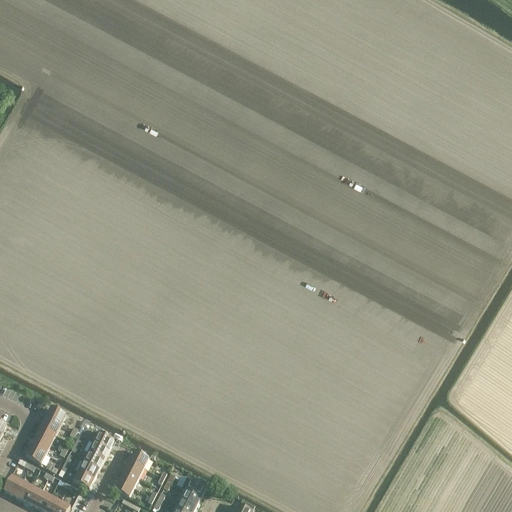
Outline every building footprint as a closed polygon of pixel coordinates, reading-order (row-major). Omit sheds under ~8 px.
[(46,420),(61,428),(66,418),(51,410),(46,420)] [(84,418),(81,424),(91,429),(94,423),(84,418)] [(55,437),(61,428),(46,420),(41,430),(55,437)] [(36,439),(50,447),(55,437),(41,430),(36,439)] [(88,443),(89,443),(108,453),(114,443),(106,439),(106,438),(106,437),(106,436),(106,435),(105,434),(104,434),(103,434),(102,434),(101,434),(100,435),(99,436),(94,433),(88,443)] [(45,457),(50,447),(36,439),(31,449),(45,457)] [(88,454),(88,455),(103,463),(108,453),(89,443),(84,452),(88,454)] [(25,459),(40,467),(45,457),(31,449),(25,459)] [(129,464),(143,471),(148,461),(134,454),(129,464)] [(83,464),(98,472),(103,463),(88,455),(83,464)] [(78,473),(78,474),(93,482),(98,472),(83,464),(79,462),(75,472),(78,473)] [(124,473),(138,481),(143,471),(129,464),(124,473)] [(124,473),(119,483),(133,491),(138,481),(124,473)] [(93,482),(78,474),(73,484),(88,492),(93,482)] [(181,477),(177,485),(181,488),(185,479),(181,477)] [(4,494),(14,499),(21,484),(11,479),(4,494)] [(206,491),(190,483),(186,481),(181,490),(185,493),(200,501),(206,491)] [(128,500),(133,491),(119,483),(114,493),(128,500)] [(14,499),(23,504),(31,489),(21,484),(14,499)] [(33,509),(40,494),(31,489),(23,504),(33,509)] [(185,493),(180,502),(195,511),(200,501),(185,493)] [(40,494),(33,509),(38,511),(43,511),(50,499),(40,494)] [(55,511),(60,504),(50,499),(43,511),(55,511)] [(133,511),(138,511),(139,510),(123,502),(121,505),(133,511)] [(180,502),(178,507),(172,504),(170,509),(169,509),(174,511),(194,511),(195,511),(180,502)]
